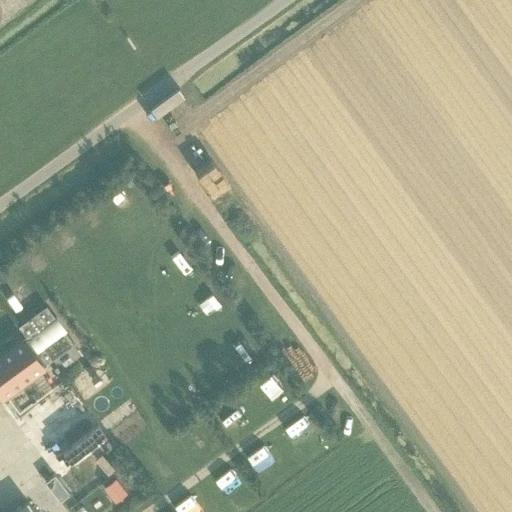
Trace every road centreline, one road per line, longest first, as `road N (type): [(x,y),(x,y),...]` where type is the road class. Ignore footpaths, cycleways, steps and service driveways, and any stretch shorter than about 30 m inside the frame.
road 1 (track): [(403,469),(332,375),(307,402),(149,511)]
road 2 (track): [(332,375),(132,108)]
